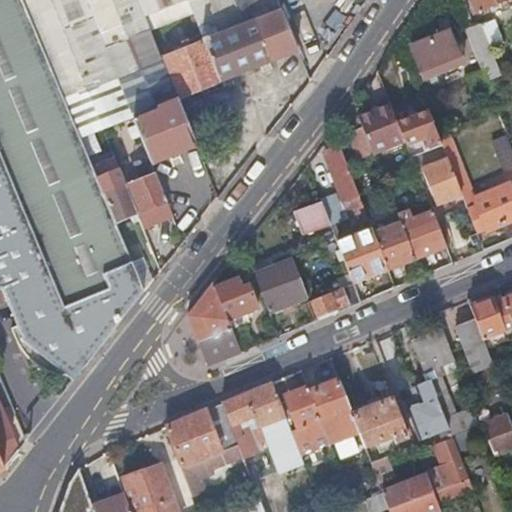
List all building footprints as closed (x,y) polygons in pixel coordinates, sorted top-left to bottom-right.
[(72,380),(143,292),(131,263),(115,223),(93,169),(79,136),(21,0),(0,0),(0,290),(1,290),(7,303),(11,301),(21,325),(11,329),(20,351),(25,362),(32,371),(33,372),(35,375),(38,378),(41,380),(45,382),(49,382),(52,383),(53,383),(56,383),(59,382),(61,381),(67,376),(72,380)] [(21,0),(79,136),(101,127),(131,115),(131,113),(116,76),(136,69),(125,40),(150,30),(145,16),(185,0),(187,0),(204,41),(166,57),(181,96),(297,50),(287,27),(276,1),(275,0),(21,0)] [(278,0),(276,1),(287,27),(289,26),(278,0)] [(471,0),(476,12),(503,0),(471,0)] [(479,24),(464,30),(480,69),(485,81),(490,93),(505,87),(499,75),(479,24)] [(462,63),(449,31),(410,46),(423,79),(462,63)] [(151,105),(136,69),(116,76),(131,113),(151,105)] [(485,81),(480,69),(466,75),(475,99),(490,93),(485,81)] [(152,163),(197,146),(178,98),(159,105),(160,110),(137,120),(152,163)] [(396,124),(388,106),(358,118),(362,129),(372,153),(403,140),(396,124)] [(358,118),(353,107),(342,120),(357,160),(372,154),(372,153),(362,129),(358,118)] [(440,140),(437,133),(428,111),(396,124),(403,140),(405,146),(419,140),(423,151),(441,144),(440,140)] [(511,163),(511,148),(507,135),(492,141),(503,167),(511,163)] [(440,140),(441,144),(462,194),(477,231),(486,228),(487,230),(505,223),(506,224),(509,227),(511,225),(511,190),(509,183),(473,198),(448,136),(440,140)] [(423,151),(409,157),(410,158),(411,161),(418,158),(436,204),(462,194),(441,144),(423,151)] [(355,188),(339,147),(325,152),(333,173),(336,181),(353,224),(368,218),(366,214),(355,188)] [(218,198),(228,184),(218,158),(204,163),(218,198)] [(416,173),(411,161),(410,158),(399,162),(406,177),(416,173)] [(115,223),(136,214),(117,167),(100,174),(97,167),(93,169),(115,223)] [(336,181),(333,173),(327,175),(330,183),(336,181)] [(172,216),(155,174),(128,184),(140,212),(146,226),(172,216)] [(392,203),(385,186),(382,177),(355,188),(366,214),(392,203)] [(334,192),(320,198),(320,199),(324,209),(330,223),(330,225),(344,220),(334,192)] [(324,209),(320,199),(291,211),(301,235),(330,223),(324,209)] [(415,258),(446,246),(432,211),(413,219),(409,209),(397,214),(400,222),(401,223),(415,258)] [(136,214),(142,228),(146,226),(140,212),(136,214)] [(388,269),(415,258),(401,223),(400,222),(374,233),(388,269)] [(353,282),(388,269),(374,233),(372,229),(337,242),(353,282)] [(308,298),(290,254),(274,261),(275,263),(253,272),(270,314),(283,309),(285,314),(296,309),(294,304),(308,298)] [(143,292),(152,282),(142,258),(131,263),(143,292)] [(237,279),(214,289),(227,320),(257,308),(248,286),(241,289),(237,279)] [(350,296),(357,293),(354,284),(342,289),(312,301),(318,315),(348,302),(344,292),(347,291),(350,296)] [(214,289),(212,285),(187,316),(198,342),(199,342),(231,329),(227,320),(214,289)] [(511,319),(511,288),(511,289),(511,293),(511,295),(503,299),(511,320),(511,319)] [(350,306),(361,301),(357,293),(350,296),(347,291),(344,292),(348,302),(350,306)] [(511,322),(511,320),(503,299),(501,293),(490,298),(503,330),(511,326),(511,322)] [(474,318),(483,339),(503,330),(490,298),(470,306),(474,318)] [(496,372),(486,348),(483,339),(474,318),(456,325),(475,372),(487,367),(490,374),(496,372)] [(209,365),(240,352),(231,329),(199,342),(209,365)] [(454,360),(443,332),(414,343),(426,371),(434,368),(435,372),(441,370),(439,366),(454,360)] [(358,430),(351,414),(343,391),(339,383),(338,379),(313,389),(334,440),(358,430)] [(434,397),(437,396),(430,380),(415,386),(421,402),(407,408),(420,440),(447,429),(434,397)] [(283,412),(272,382),(227,401),(222,403),(237,444),(238,445),(242,457),(243,457),(253,483),(260,480),(256,469),(260,467),(249,441),(254,439),(251,428),(256,426),(257,428),(263,426),(282,472),(303,463),(300,454),(283,412)] [(0,463),(1,468),(16,449),(0,409),(0,401),(6,399),(0,384),(0,463)] [(320,420),(309,390),(307,386),(285,395),(290,409),(283,412),(300,454),(329,443),(329,442),(320,420)] [(334,440),(313,389),(309,390),(320,420),(329,442),(334,440)] [(361,439),(364,447),(376,442),(380,452),(398,444),(397,441),(407,437),(392,398),(351,414),(358,430),(361,439)] [(237,444),(222,403),(206,410),(165,427),(192,497),(206,491),(200,478),(214,472),(213,469),(238,459),(233,446),(238,445),(237,444)] [(481,425),(493,455),(511,447),(511,428),(507,416),(481,425)] [(448,424),(452,435),(480,424),(477,418),(466,422),(464,417),(448,424)] [(337,449),(361,439),(358,430),(334,440),(337,449)] [(433,492),(469,478),(453,438),(441,443),(436,445),(443,465),(425,472),(427,475),(433,492)] [(238,459),(243,457),(242,457),(238,445),(233,446),(238,459)] [(387,456),(370,463),(378,483),(395,476),(387,456)] [(179,511),(161,464),(122,477),(134,511),(197,511),(198,511),(197,511),(179,511)] [(95,511),(93,505),(79,467),(74,470),(59,511),(95,511)] [(388,509),(433,492),(427,475),(382,492),(388,509)] [(438,505),(474,491),(469,478),(433,492),(438,505)] [(441,511),(438,505),(433,492),(388,509),(389,511),(441,511)] [(130,511),(125,494),(93,505),(95,511),(130,511)] [(263,511),(259,500),(250,503),(226,511),(263,511)] [(343,511),(370,511),(366,501),(354,507),(344,511),(343,511)]
